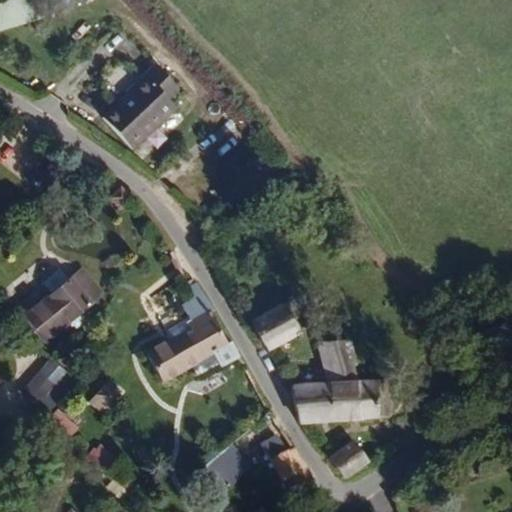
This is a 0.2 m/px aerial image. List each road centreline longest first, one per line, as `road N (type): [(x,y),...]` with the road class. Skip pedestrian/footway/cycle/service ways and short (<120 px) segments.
road 1 (residential): [(348,506),(277,419),(243,346),(157,207),(91,148),(0,97)]
road 2 (tertiary): [(511,402),(348,506)]
